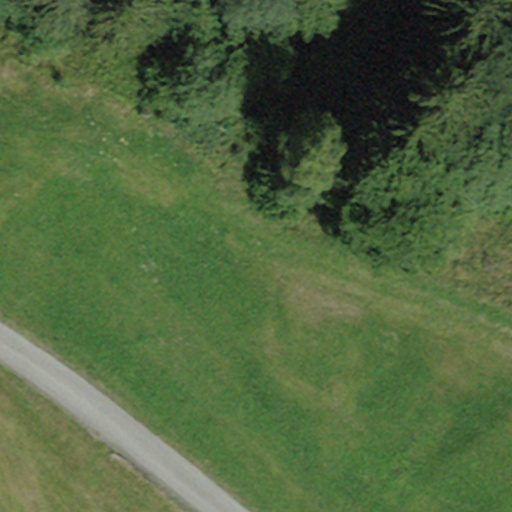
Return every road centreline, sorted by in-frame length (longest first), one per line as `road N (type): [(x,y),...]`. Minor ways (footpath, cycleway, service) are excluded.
road 1 (track): [(511,345),(286,263),(190,204)]
road 2 (track): [(0,346),(60,383),(222,511)]
